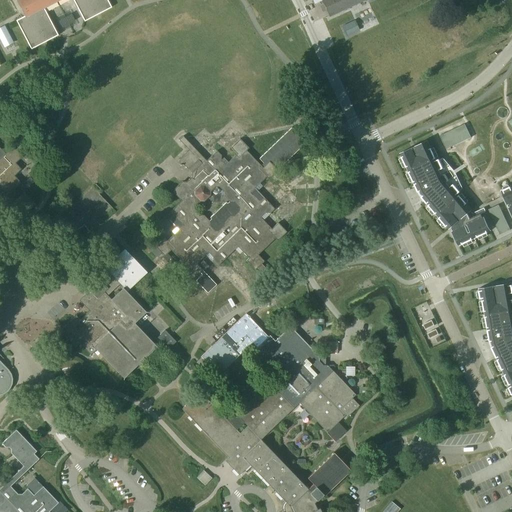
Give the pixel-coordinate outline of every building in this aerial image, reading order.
[(17,0),(26,15),(16,20),(31,49),(58,35),(43,7),(56,0),(73,0),(84,21),(111,7),(107,0),(17,0)] [(321,0),(324,5),(326,10),(329,16),(364,0),(321,0)] [(359,30),(355,21),(342,27),(346,36),(359,30)] [(4,27),(0,28),(0,36),(5,46),(12,43),(4,27)] [(465,124),(440,136),(446,149),(471,138),(465,124)] [(172,231),(174,234),(167,241),(165,238),(155,247),(151,251),(157,257),(161,253),(164,256),(163,257),(171,266),(175,263),(167,253),(171,250),(187,267),(185,270),(194,279),(200,273),(202,275),(196,281),(207,293),(216,285),(204,272),(202,270),(203,270),(198,265),(197,263),(205,255),(208,253),(212,257),(212,262),(217,267),(225,259),(230,264),(234,261),(228,255),(237,247),(248,258),(246,261),(255,270),(257,268),(265,277),(270,273),(261,264),(264,261),(258,255),(275,238),(277,241),(287,232),(278,223),(271,229),(263,220),(260,217),(265,213),(270,213),(275,209),(257,190),(255,188),(259,183),(266,177),(269,179),(273,175),(277,180),(282,175),(278,171),(277,170),(306,143),(295,131),(292,128),(290,129),(259,159),(265,165),(263,168),(246,150),(249,148),(241,140),(240,139),(231,148),(236,153),(237,154),(228,163),(225,165),(221,160),(221,155),(217,151),(212,156),(206,161),(199,153),(192,146),(183,136),(179,140),(189,150),(180,158),(180,159),(180,164),(180,165),(184,165),(191,173),(191,177),(186,182),(182,182),(180,184),(174,189),(174,193),(178,198),(180,200),(181,201),(170,212),(166,216),(169,219),(176,227),(172,231)] [(436,161),(427,142),(400,154),(418,192),(419,192),(422,196),(421,197),(448,229),(451,227),(453,232),(452,232),(459,246),(490,231),(483,217),(482,218),(480,214),(471,218),(468,213),(471,210),(457,194),(459,192),(452,185),(449,187),(446,183),(449,180),(445,174),(441,176),(438,171),(442,169),(438,160),(436,161)] [(0,200),(8,209),(14,203),(25,214),(31,208),(35,204),(24,192),(13,202),(7,196),(21,182),(14,176),(21,169),(15,163),(22,156),(15,149),(10,149),(5,154),(0,148),(0,200)] [(510,187),(501,191),(511,214),(511,188),(510,189),(510,187)] [(499,205),(489,210),(501,236),(511,231),(499,205)] [(90,311),(81,320),(76,315),(59,331),(75,347),(79,343),(91,354),(96,349),(124,378),(123,378),(124,379),(139,364),(157,347),(157,346),(159,345),(166,352),(176,342),(165,330),(155,340),(156,342),(154,343),(134,323),(145,313),(146,312),(123,288),(122,288),(122,289),(111,299),(107,295),(120,283),(127,290),(144,274),(123,251),(105,268),(109,271),(100,280),(97,277),(86,288),(89,291),(79,300),(90,311)] [(167,265),(162,259),(154,266),(160,272),(167,265)] [(198,265),(203,270),(207,265),(203,261),(198,265)] [(243,291),(249,286),(235,271),(229,277),(243,291)] [(511,395),(511,299),(511,293),(511,290),(511,284),(479,289),(480,299),(482,299),(490,342),(491,341),(493,347),(491,347),(510,387),(509,388),(511,395)] [(246,314),(252,320),(256,317),(250,311),(246,314)] [(190,401),(182,409),(228,458),(225,461),(239,475),(244,470),(246,469),(250,465),(252,468),(248,472),(253,468),(279,496),(286,503),(285,503),(285,504),(284,505),(284,506),(283,507),(283,508),(284,509),(284,510),(284,511),(321,511),(319,508),(317,509),(314,503),(323,495),(324,496),(350,470),(346,466),(340,459),(333,453),(307,478),(313,484),(307,489),(260,440),(299,403),(327,432),(326,433),(335,442),(346,431),(338,422),(345,415),(347,417),(359,406),(352,398),(355,395),(327,365),(325,365),(325,363),(325,359),(321,359),(319,359),(319,357),(290,326),(275,341),(270,335),(268,337),(259,327),(246,314),(220,338),(211,346),(201,357),(219,376),(252,343),(257,348),(251,353),(275,378),(237,414),(250,428),(242,435),(227,420),(200,392),(193,398),(190,401)] [(431,320),(423,325),(426,330),(434,326),(431,320)] [(436,329),(427,333),(430,339),(438,335),(436,329)] [(328,353),(337,353),(337,342),(328,341),(328,353)] [(0,394),(2,394),(6,392),(9,389),(11,384),(12,379),(11,375),(9,372),(8,370),(0,362),(0,361),(0,394)] [(0,511),(65,511),(68,510),(59,502),(58,503),(43,486),(43,487),(34,478),(26,486),(28,488),(22,494),(18,494),(10,486),(28,469),(39,459),(34,454),(36,451),(27,441),(16,430),(9,436),(2,444),(5,447),(9,447),(11,450),(11,453),(13,455),(23,466),(0,488),(0,511)]
